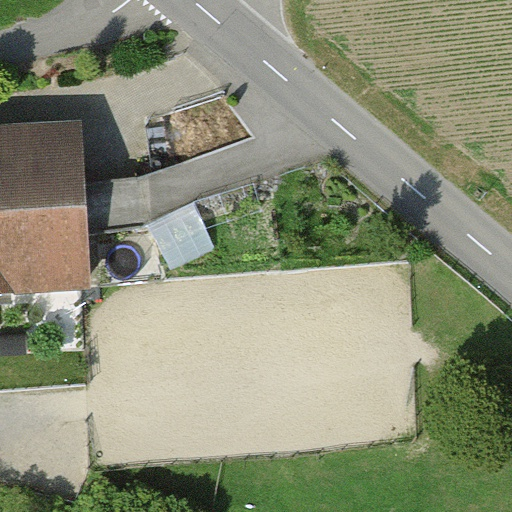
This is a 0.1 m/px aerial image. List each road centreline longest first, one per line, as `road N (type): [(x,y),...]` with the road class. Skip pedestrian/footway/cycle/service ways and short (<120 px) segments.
road 1 (tertiary): [(511,271),(202,9)]
road 2 (residential): [(202,9),(0,58)]
